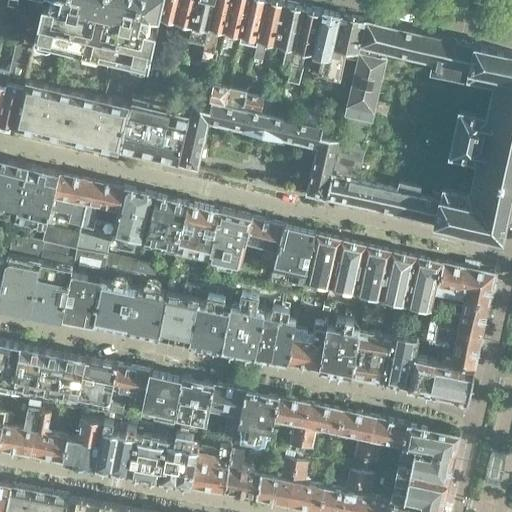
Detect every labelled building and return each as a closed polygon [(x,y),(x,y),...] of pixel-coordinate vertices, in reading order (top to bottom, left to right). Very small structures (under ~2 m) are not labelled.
[(40,13),(42,0),(33,0),(31,11),(40,13)] [(160,15),(162,0),(42,0),(40,13),(34,39),(148,65),(160,15)] [(192,22),(197,0),(162,0),(160,15),(167,16),(163,31),(168,32),(165,44),(170,45),(170,47),(179,49),(185,22),(192,23),(192,22)] [(202,57),(214,0),(197,0),(192,22),(199,24),(196,40),(189,38),(185,53),(187,54),(186,60),(198,63),(199,57),(202,57)] [(226,27),(231,0),(214,0),(202,57),(215,60),(217,51),(214,50),(219,26),(226,27)] [(242,31),(248,0),(231,0),(226,27),(222,44),(231,46),(235,30),(242,31)] [(257,43),(266,0),(248,0),(242,31),(240,40),(257,43)] [(277,40),(285,0),(266,0),(257,43),(254,57),(262,59),(267,37),(277,40)] [(287,79),(305,3),(305,0),(299,0),(299,2),(291,0),(285,0),(277,40),(287,42),(278,81),(286,83),(287,79)] [(313,49),(322,7),(305,3),(287,79),(299,82),(302,66),(301,63),(303,53),(312,54),(313,49)] [(327,76),(341,12),(322,7),(313,49),(323,51),(318,74),(327,76)] [(359,50),(366,18),(356,15),(357,10),(347,8),(346,13),(341,12),(327,76),(326,77),(340,80),(346,54),(342,53),(343,46),(359,50)] [(507,215),(508,210),(506,210),(508,203),(509,204),(511,190),(511,51),(366,18),(359,50),(339,138),(326,196),(413,215),(435,220),(439,221),(499,235),(502,236),(506,215),(507,215)] [(0,120),(14,124),(25,79),(28,65),(11,61),(9,71),(0,109),(0,120)] [(0,109),(9,71),(0,68),(0,109)] [(119,148),(130,103),(25,79),(14,124),(119,148)] [(226,102),(229,89),(229,86),(213,82),(209,98),(226,102)] [(242,106),(245,93),(229,89),(226,102),(242,106)] [(261,110),(264,97),(264,96),(245,92),(245,93),(242,106),(261,110)] [(179,162),(191,107),(132,93),(130,103),(119,148),(179,162)] [(279,114),(282,101),(264,97),(261,110),(279,114)] [(192,104),(191,107),(179,162),(197,166),(208,119),(244,127),(244,128),(282,136),(318,144),(307,191),(326,196),(339,138),(322,134),(324,126),(211,100),(209,108),(192,104)] [(316,123),(319,110),(300,106),(297,118),(316,123)] [(20,201),(29,162),(0,155),(0,207),(9,210),(11,199),(20,201)] [(48,223),(60,169),(29,162),(20,201),(17,216),(48,223)] [(114,228),(124,184),(60,169),(48,223),(45,237),(46,238),(77,245),(109,252),(114,228)] [(147,235),(157,191),(124,184),(114,228),(123,229),(120,240),(128,242),(136,244),(139,233),(147,235)] [(178,246),(188,199),(157,191),(147,235),(146,239),(178,246)] [(211,247),(220,206),(188,199),(178,246),(174,266),(186,268),(205,273),(211,247)] [(247,235),(252,213),(220,206),(211,247),(218,249),(216,258),(234,261),(236,253),(243,254),(247,235)] [(275,264),(284,221),(263,216),(252,213),(247,235),(268,240),(263,262),(275,264)] [(305,277),(306,275),(316,229),(284,221),(275,264),(274,270),(305,277)] [(331,281),(341,235),(316,229),(306,275),(331,281)] [(46,238),(45,237),(14,231),(8,257),(0,294),(0,302),(30,308),(46,238)] [(356,287),(366,241),(341,235),(331,281),(356,287)] [(62,314),(77,245),(46,238),(30,308),(62,314)] [(381,293),(391,246),(366,241),(356,287),(381,293)] [(94,321),(107,264),(109,252),(77,245),(62,314),(94,321)] [(406,299),(416,252),(391,246),(381,293),(406,299)] [(435,290),(442,258),(417,252),(416,252),(406,299),(432,305),(435,290)] [(0,294),(8,257),(0,255),(0,294)] [(456,294),(463,263),(442,258),(435,290),(456,294)] [(492,283),(493,274),(494,269),(479,266),(480,261),(464,258),(463,263),(456,294),(464,296),(488,301),(492,302),(496,284),(492,283)] [(159,334),(168,289),(136,282),(139,271),(107,264),(94,321),(159,334)] [(191,340),(203,285),(187,282),(186,268),(174,266),(168,289),(159,334),(191,340)] [(222,346),(232,300),(237,279),(205,273),(203,285),(191,340),(222,346)] [(239,350),(252,288),(244,287),(240,302),(232,300),(222,346),(239,350)] [(255,353),(264,309),(265,307),(257,306),(260,290),(252,288),(239,350),(255,353)] [(481,333),(488,301),(464,296),(460,314),(440,310),(438,323),(481,333)] [(271,356),(283,302),(274,301),(272,310),(264,309),(255,353),(271,356)] [(292,335),(296,316),(289,314),(291,304),(283,302),(271,356),(287,359),(292,335)] [(335,369),(347,315),(339,313),(337,322),(329,321),(319,366),(335,369)] [(351,372),(361,328),(353,326),(355,317),(347,315),(335,369),(351,372)] [(319,366),(329,321),(317,319),(312,339),(292,335),(287,359),(309,364),(308,368),(318,370),(319,366)] [(474,365),(479,343),(479,342),(477,342),(479,334),(480,335),(481,333),(438,323),(435,334),(447,336),(443,358),(474,365)] [(366,380),(377,330),(361,327),(361,328),(351,372),(361,374),(360,379),(366,380)] [(408,384),(415,352),(419,334),(394,328),(392,334),(383,379),(408,384)] [(383,379),(392,334),(377,330),(366,380),(372,381),(373,377),(383,379)] [(0,390),(11,393),(13,385),(21,341),(0,336),(0,390)] [(34,389),(43,345),(21,341),(13,385),(34,389)] [(56,393),(64,350),(43,345),(34,389),(56,393)] [(109,405),(118,360),(64,350),(56,393),(54,401),(75,406),(76,403),(108,410),(109,405)] [(472,374),(467,373),(465,373),(467,365),(474,367),(474,365),(443,358),(415,352),(408,384),(467,396),(472,374)] [(122,408),(124,396),(131,363),(118,360),(109,405),(122,408)] [(144,400),(150,367),(131,363),(124,396),(144,400)] [(173,417),(174,411),(182,374),(150,367),(144,400),(140,417),(159,421),(161,415),(173,417)] [(209,403),(214,380),(193,376),(182,374),(174,411),(183,413),(182,419),(198,422),(199,416),(206,417),(209,403)] [(237,431),(240,420),(246,387),(214,380),(209,403),(229,407),(225,428),(237,431)] [(273,417),(278,393),(246,387),(240,420),(247,421),(245,432),(262,435),(264,425),(271,426),(273,417)] [(299,450),(310,400),(305,399),(306,393),(302,393),(301,398),(278,393),(273,417),(293,421),(288,441),(297,443),(296,449),(299,450)] [(337,430),(342,406),(320,402),(321,396),(316,395),(315,401),(310,400),(299,450),(302,451),(304,444),(312,446),(317,426),(337,430)] [(23,424),(20,423),(21,416),(5,413),(0,439),(0,444),(31,451),(40,406),(41,399),(28,396),(23,424)] [(68,433),(46,429),(50,408),(40,406),(31,451),(30,456),(39,458),(40,453),(63,457),(68,433)] [(363,463),(374,413),(342,406),(337,430),(357,434),(353,454),(361,456),(360,462),(363,463)] [(128,469),(135,430),(137,422),(128,420),(126,430),(119,429),(122,415),(106,412),(104,417),(95,463),(128,469)] [(95,463),(104,417),(81,413),(77,435),(68,433),(63,457),(95,463)] [(402,443),(407,419),(374,413),(363,463),(366,463),(368,457),(377,459),(381,439),(401,443),(402,443)] [(454,452),(459,430),(407,419),(402,443),(401,443),(399,452),(413,454),(415,444),(454,452)] [(160,476),(167,440),(168,436),(157,434),(157,438),(142,435),(142,432),(135,430),(128,469),(160,476)] [(192,482),(199,448),(199,446),(191,444),(193,434),(177,430),(175,441),(167,440),(160,476),(192,482)] [(223,493),(224,488),(233,444),(221,441),(219,452),(199,448),(192,482),(215,486),(214,491),(223,493)] [(262,471),(252,469),(253,464),(242,462),(245,446),(233,444),(224,488),(257,494),(262,471)] [(448,479),(454,452),(415,444),(413,454),(411,463),(397,460),(396,469),(448,479)] [(288,501),(299,450),(296,449),(295,456),(286,454),(281,475),(262,471),(257,494),(288,501)] [(321,507),(326,483),(305,479),(310,459),(301,457),(302,451),(299,450),(288,501),(321,507)] [(347,511),(352,511),(363,463),(360,462),(359,468),(350,466),(346,487),(326,483),(321,507),(347,511)] [(385,511),(389,496),(370,492),(374,471),(365,469),(366,463),(363,463),(352,511),(385,511)] [(441,507),(448,479),(396,469),(394,478),(407,481),(406,489),(404,499),(441,507)] [(0,511),(6,511),(13,481),(0,478),(0,511)] [(65,511),(69,492),(13,481),(6,511),(65,511)] [(440,511),(441,507),(404,499),(406,489),(392,486),(390,496),(389,496),(385,511),(440,511)] [(156,511),(157,509),(141,506),(119,501),(117,501),(95,497),(95,496),(93,496),(93,497),(72,492),(69,492),(65,511),(156,511)]
